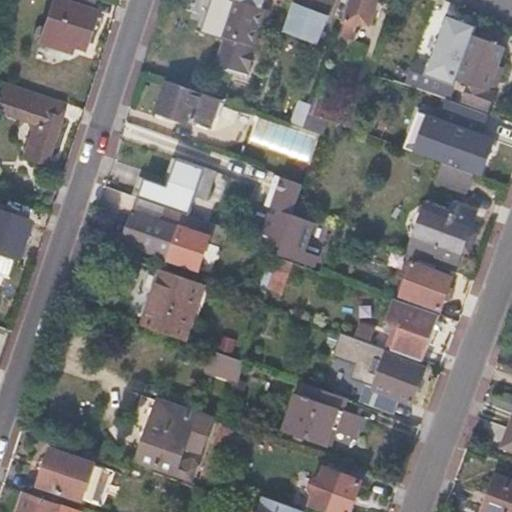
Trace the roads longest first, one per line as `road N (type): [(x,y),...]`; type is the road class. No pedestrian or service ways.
road 1 (residential): [(140,0),(0,423)]
road 2 (residential): [(416,511),(511,254)]
